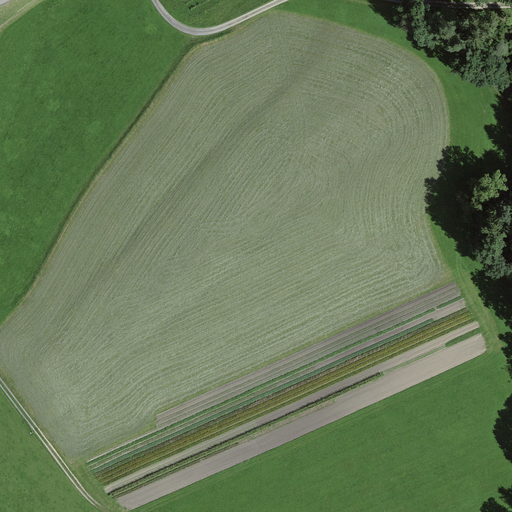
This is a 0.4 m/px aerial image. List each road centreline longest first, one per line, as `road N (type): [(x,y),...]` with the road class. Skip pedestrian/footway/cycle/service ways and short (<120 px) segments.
road 1 (track): [(0,380),(99,507)]
road 2 (track): [(154,0),(180,27),(201,32),(283,0)]
